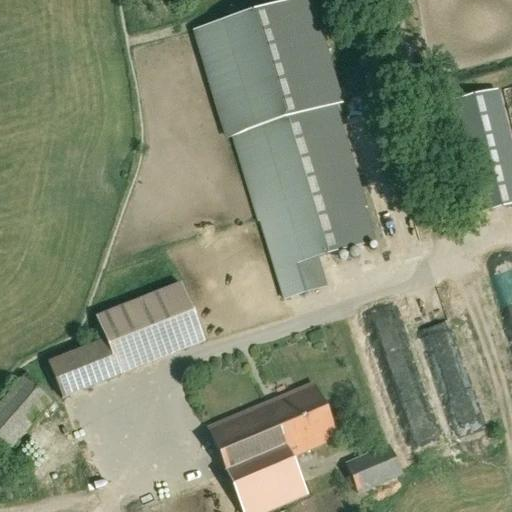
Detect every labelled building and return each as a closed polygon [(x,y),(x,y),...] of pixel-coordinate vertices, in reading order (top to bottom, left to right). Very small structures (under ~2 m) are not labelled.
[(363,210),(364,209),(334,107),(339,105),(307,0),(301,0),(195,32),(227,140),(233,138),(264,240),(265,239),(284,301),(325,289),(316,261),(373,243),(363,210)] [(449,105),(477,215),(511,206),(511,153),(497,93),(449,105)] [(48,358),(64,397),(208,342),(181,278),(93,315),(102,337),(48,358)] [(361,321),(396,410),(425,398),(391,310),(361,321)] [(483,427),(447,322),(419,331),(455,437),(483,427)] [(0,443),(9,451),(52,401),(24,378),(0,406),(0,443)] [(336,439),(313,386),(208,430),(241,511),(269,511),(306,497),(290,458),(336,439)] [(389,447),(345,466),(357,496),(401,477),(389,447)]
